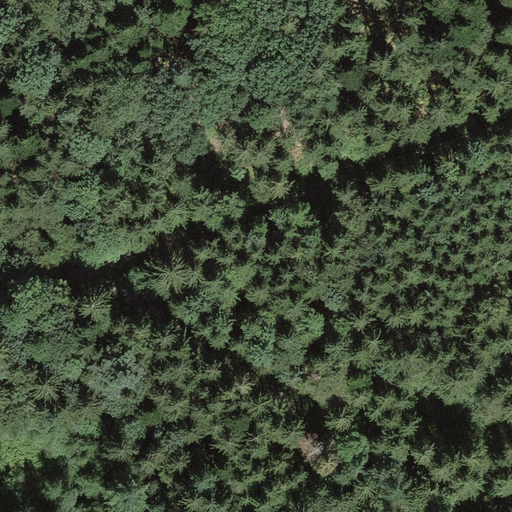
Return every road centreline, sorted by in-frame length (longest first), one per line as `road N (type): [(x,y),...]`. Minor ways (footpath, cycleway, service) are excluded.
road 1 (track): [(511,119),(0,297)]
road 2 (track): [(511,502),(405,472),(88,269)]
